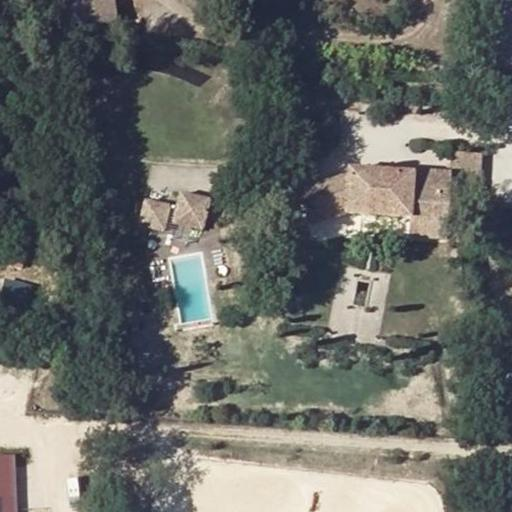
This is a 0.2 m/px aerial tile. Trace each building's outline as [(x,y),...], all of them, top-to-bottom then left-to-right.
[(92,22),(90,0),(54,0),(58,26),(92,22)] [(90,0),(92,22),(114,20),(112,0),(90,0)] [(455,151),(454,174),(452,198),(483,199),(486,153),(455,151)] [(452,198),(454,174),(418,171),(417,173),(387,171),(383,178),(377,177),(378,170),(355,169),(355,176),(308,190),(317,222),(352,212),(451,218),(452,198)] [(202,230),(209,196),(176,190),(170,224),(202,230)] [(169,230),(168,199),(137,200),(138,231),(169,230)] [(27,303),(31,281),(9,277),(5,299),(27,303)] [(0,511),(17,511),(14,452),(0,452),(0,511)]
